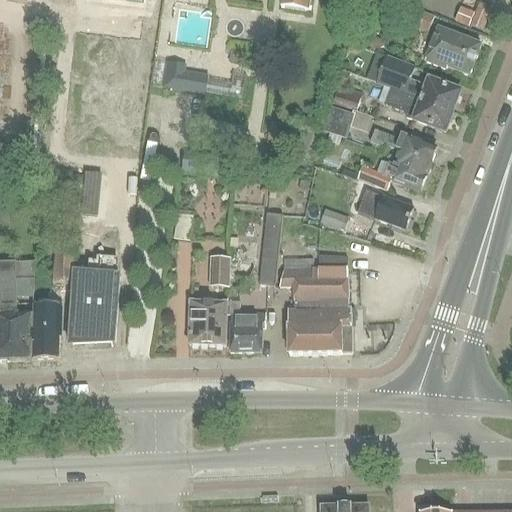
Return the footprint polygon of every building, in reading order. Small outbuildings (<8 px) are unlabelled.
[(282,0),(281,9),(309,13),(310,0),(282,0)] [(470,27),(484,33),(492,10),(478,4),(474,14),(461,9),(455,24),(469,29),(470,27)] [(402,26),(428,36),(434,19),(408,9),(402,26)] [(425,64),(447,72),(448,70),(469,78),(481,47),(438,30),(425,64)] [(368,43),(373,54),(385,48),(379,37),(368,43)] [(348,53),(357,56),(360,49),(351,45),(348,53)] [(377,86),(391,91),(453,114),(460,97),(458,93),(429,82),(427,89),(410,83),(415,69),(387,59),(377,86)] [(345,88),(350,76),(341,73),(336,84),(345,88)] [(333,105),(357,113),(362,96),(339,88),(333,105)] [(453,114),(391,91),(384,108),(403,115),(404,112),(416,117),(414,123),(443,134),(447,132),(453,114)] [(332,110),(324,134),(347,141),(351,130),(355,117),(332,110)] [(266,151),(276,152),(280,125),(271,123),(266,151)] [(387,148),(399,153),(431,166),(436,153),(435,150),(401,137),(399,141),(379,133),(375,144),(382,147),(381,149),(386,151),(387,148)] [(431,166),(399,153),(394,168),(382,164),(378,175),(363,170),(358,181),(388,192),(391,184),(418,194),(422,192),(431,166)] [(200,167),(199,177),(228,181),(229,171),(200,167)] [(260,173),(259,183),(281,186),(282,176),(260,173)] [(100,187),(101,177),(85,176),(84,186),(100,187)] [(99,197),(100,187),(84,186),(83,196),(99,197)] [(366,194),(358,217),(406,233),(414,209),(384,198),(383,200),(366,194)] [(98,208),(99,197),(83,196),(82,206),(98,208)] [(97,217),(98,208),(82,206),(81,216),(97,217)] [(349,220),(326,211),(321,223),(344,232),(349,220)] [(173,241),(190,243),(193,217),(175,215),(173,241)] [(267,288),(275,217),(268,216),(260,288),(267,288)] [(275,217),(267,288),(274,289),(282,218),(275,217)] [(231,241),(230,249),(238,249),(238,241),(231,241)] [(319,257),(319,271),(312,271),(284,271),(280,290),(294,290),(294,314),(289,314),(290,357),(353,356),(352,310),(349,310),(348,259),(319,257)] [(211,259),(210,288),(230,289),(231,260),(211,259)] [(74,276),(73,288),(70,346),(115,347),(120,279),(116,279),(117,263),(99,262),(98,266),(90,265),(90,276),(74,276)] [(0,362),(31,362),(59,362),(60,345),(57,345),(57,339),(60,339),(62,339),(62,307),(33,308),(35,265),(0,266),(0,362)] [(240,290),(249,291),(249,282),(241,282),(240,290)] [(226,348),(227,306),(190,305),(189,347),(226,348)] [(265,317),(240,316),(240,305),(228,305),(228,318),(232,318),(231,355),(261,355),(262,331),(265,331),(265,317)]
